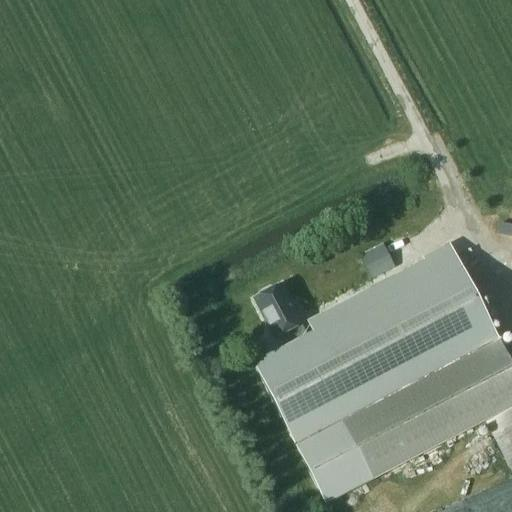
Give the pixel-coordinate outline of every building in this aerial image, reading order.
[(313,333),(252,364),(293,443),(500,339),(451,243),(422,258),(424,263),(307,322),(313,333)] [(372,279),(395,268),(383,244),(360,256),(372,279)] [(281,284),(250,300),(272,343),(278,340),(282,348),(304,337),(299,327),(302,325),(281,284)] [(511,364),(500,341),(343,421),(294,444),(324,503),(372,479),(484,421),(511,472),(511,364)] [(511,511),(511,484),(452,511),(511,511)]
